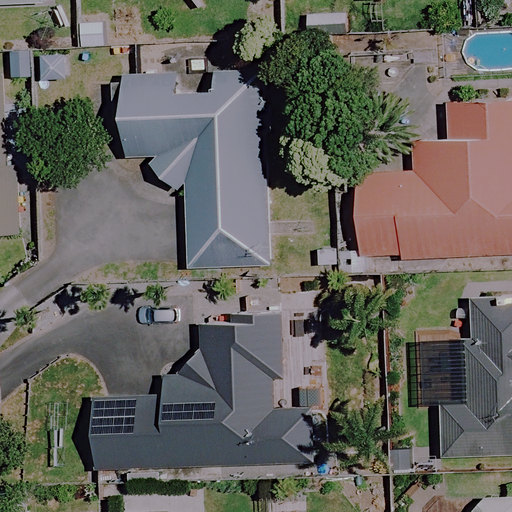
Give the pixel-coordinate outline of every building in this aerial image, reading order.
[(138,152),(167,151),(160,157),(189,184),(195,179),(197,258),(280,256),(276,72),(192,74),(137,75),(138,152)] [(0,235),(25,235),(17,76),(0,77),(0,235)] [(511,105),(445,104),(444,143),(411,142),(410,181),(357,179),(355,250),(511,253),(511,105)] [(511,301),(459,302),(460,404),(442,404),(443,459),(511,458),(511,301)] [(271,411),(268,327),(201,329),(202,375),(157,377),(158,398),(88,400),(90,473),(312,466),(310,410),(271,411)] [(511,511),(511,500),(471,501),(471,511),(511,511)]
